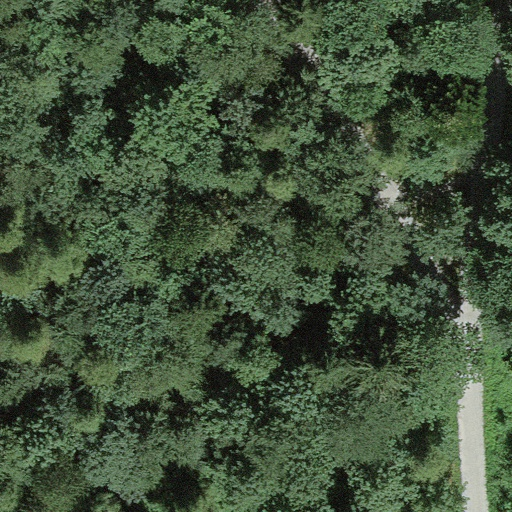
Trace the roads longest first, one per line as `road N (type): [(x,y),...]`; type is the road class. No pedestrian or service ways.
road 1 (track): [(474,511),(455,264),(490,0)]
road 2 (track): [(455,264),(279,0)]
